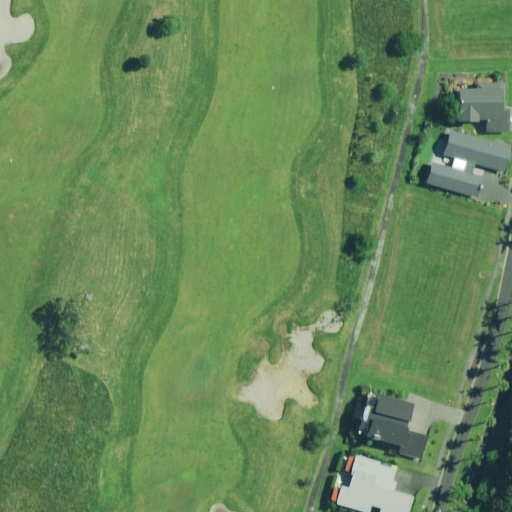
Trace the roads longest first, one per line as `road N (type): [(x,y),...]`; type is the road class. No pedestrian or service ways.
road 1 (unclassified): [(439,511),(507,263)]
road 2 (unclassified): [(511,350),(467,511)]
